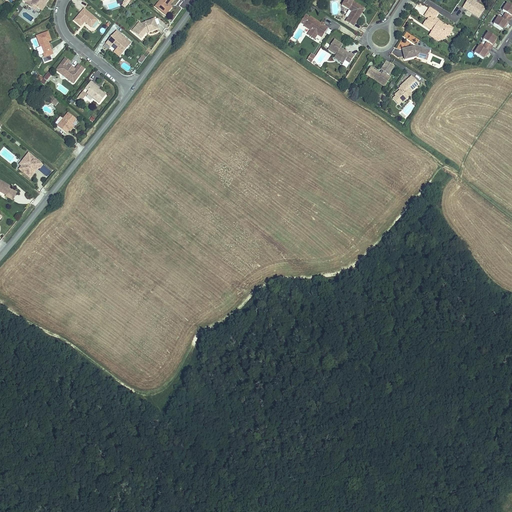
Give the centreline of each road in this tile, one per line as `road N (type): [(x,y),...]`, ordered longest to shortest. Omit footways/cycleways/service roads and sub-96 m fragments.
road 1 (tertiary): [(0,256),(132,88)]
road 2 (residential): [(65,0),(64,30),(132,88)]
